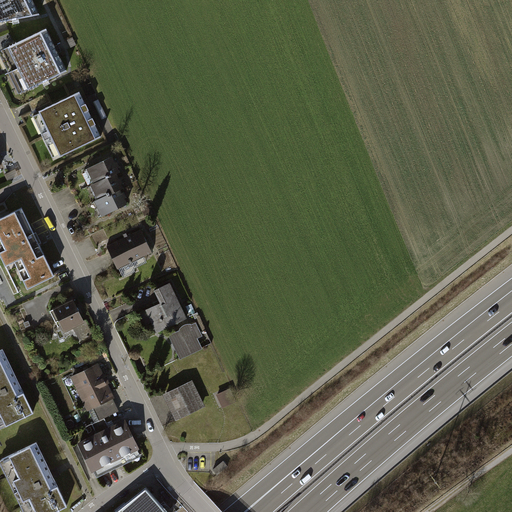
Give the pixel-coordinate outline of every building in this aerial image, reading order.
[(0,0),(0,21),(39,14),(31,0),(0,0)] [(45,30),(7,49),(29,91),(67,71),(56,50),(45,30)] [(79,94),(35,116),(57,159),(101,137),(90,114),(79,94)] [(112,157),(88,170),(95,182),(89,185),(97,198),(91,201),(101,219),(123,207),(116,194),(124,190),(116,175),(120,173),(112,157)] [(28,202),(0,214),(0,259),(16,294),(60,274),(28,202)] [(141,227),(106,244),(118,268),(153,251),(141,227)] [(170,283),(155,291),(160,302),(145,309),(156,332),(187,317),(170,283)] [(72,300),(52,309),(62,332),(83,323),(72,300)] [(169,335),(180,358),(203,348),(198,338),(203,336),(196,322),(192,324),(191,323),(188,324),(185,324),(182,326),(180,328),(180,329),(180,330),(169,335)] [(3,351),(0,351),(0,430),(34,414),(18,381),(3,351)] [(86,411),(93,408),(98,419),(120,409),(100,363),(71,375),(86,411)] [(193,381),(165,396),(177,420),(205,405),(193,381)] [(124,420),(81,442),(98,475),(141,453),(124,420)] [(38,443),(1,460),(24,511),(58,511),(68,508),(52,474),(38,443)] [(224,461),(213,470),(218,476),(229,467),(224,461)] [(115,511),(166,511),(145,487),(115,511)]
